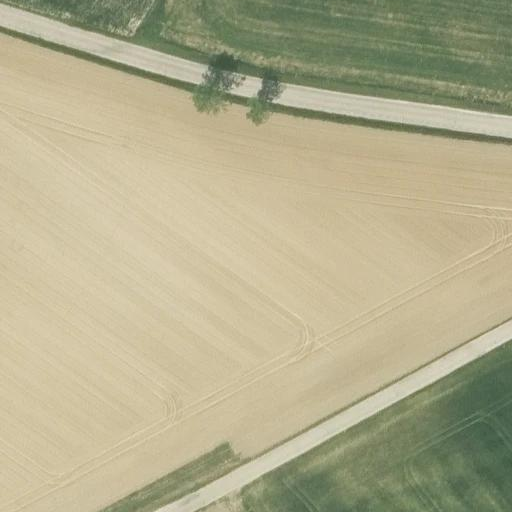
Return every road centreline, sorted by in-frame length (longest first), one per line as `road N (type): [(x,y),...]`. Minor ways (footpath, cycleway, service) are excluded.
road 1 (unclassified): [(511,125),(206,79),(0,15)]
road 2 (unclassified): [(188,511),(511,330)]
